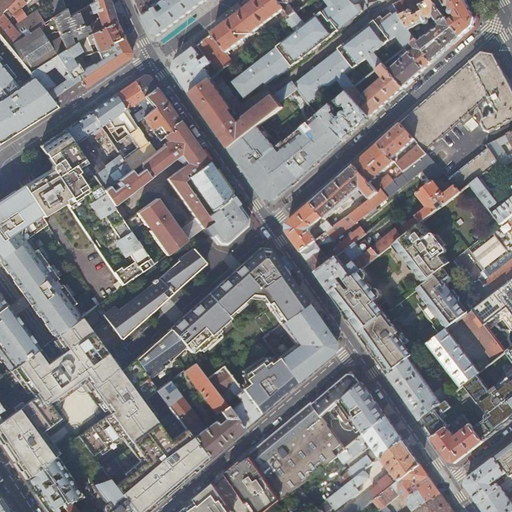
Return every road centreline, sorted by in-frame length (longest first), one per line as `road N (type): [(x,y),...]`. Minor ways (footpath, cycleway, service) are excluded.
road 1 (residential): [(502,15),(270,222)]
road 2 (residential): [(161,511),(357,346)]
road 3 (residential): [(270,222),(152,57)]
road 4 (residential): [(152,57),(0,157)]
road 5 (residential): [(131,339),(270,222)]
road 6 (residential): [(449,478),(357,346)]
road 7 (residential): [(357,346),(270,222)]
